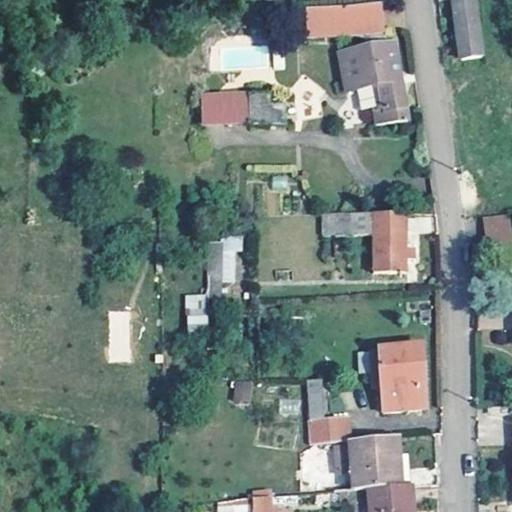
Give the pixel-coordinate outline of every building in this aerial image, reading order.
[(455,7),(454,0),(438,0),(440,9),(455,7)] [(479,44),(474,0),(454,0),(455,7),(460,63),(481,61),(479,44)] [(375,51),(355,54),(354,90),(358,89),(381,86),(385,110),(373,112),(376,127),(408,125),(395,47),(387,49),(384,6),(355,9),(355,34),(362,38),(374,42),(375,51)] [(355,34),(355,9),(342,11),(320,12),(325,38),(331,37),(331,41),(343,40),(343,35),(355,34)] [(222,68),(251,69),(251,49),(222,49),(222,68)] [(354,90),(355,54),(341,56),(348,91),(354,90)] [(268,97),(268,80),(246,80),(246,97),(268,97)] [(385,110),(381,86),(358,89),(362,115),(373,112),(385,110)] [(246,97),(201,98),(201,120),(202,132),(247,130),(247,119),(246,97)] [(267,109),(268,97),(246,97),(247,119),(247,130),(281,128),(281,109),(267,109)] [(358,237),(357,215),(326,216),(327,237),(358,237)] [(357,215),(358,237),(374,237),(376,276),(408,275),(408,258),(417,258),(417,242),(408,241),(408,216),(357,215)] [(511,243),(511,218),(492,225),(499,248),(511,243)] [(238,238),(206,239),(207,289),(239,288),(238,238)] [(304,279),(303,264),(291,264),(291,279),(304,279)] [(267,278),(255,278),(255,291),(267,291),(267,278)] [(185,295),(185,328),(207,328),(207,295),(185,295)] [(109,363),(131,362),(128,310),(106,311),(109,363)] [(265,315),(253,314),(254,334),(265,334),(265,315)] [(501,328),(501,317),(479,316),(478,327),(501,328)] [(427,411),(424,349),(415,349),(400,350),(382,350),(384,412),(427,411)] [(233,380),(231,402),(251,404),(253,381),(233,380)] [(323,397),(322,384),(310,384),(310,396),(323,397)] [(325,420),(323,397),(310,396),(311,422),(309,422),(308,448),(351,444),(350,419),(325,420)] [(371,491),(404,488),(402,440),(353,444),(355,493),(371,491)] [(419,511),(415,486),(404,488),(371,491),(375,511),(419,511)] [(216,511),(249,511),(248,499),(215,501),(216,511)] [(293,511),(293,500),(270,503),(270,511),(293,511)] [(270,511),(270,503),(251,504),(251,511),(270,511)]
